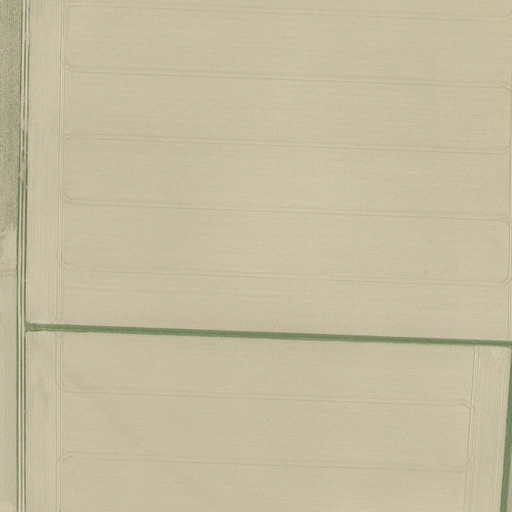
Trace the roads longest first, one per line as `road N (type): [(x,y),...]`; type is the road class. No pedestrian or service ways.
road 1 (track): [(26,0),(23,511)]
road 2 (track): [(24,321),(508,345)]
road 3 (track): [(508,345),(498,511)]
